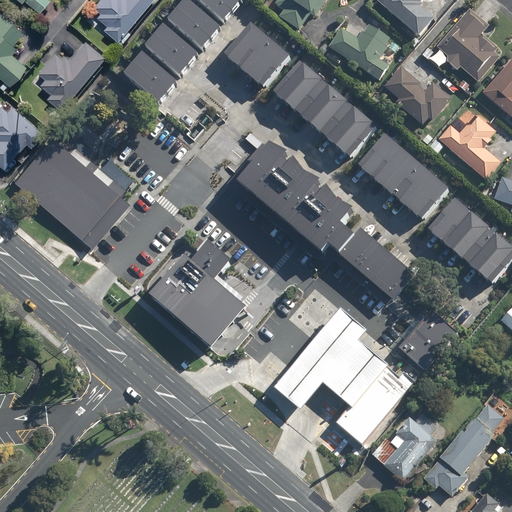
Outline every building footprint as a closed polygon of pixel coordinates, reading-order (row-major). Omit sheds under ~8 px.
[(26,0),(24,2),(38,13),(48,1),(47,0),(26,0)] [(101,31),(115,43),(150,0),(98,0),(91,9),(98,14),(94,19),(104,27),(101,31)] [(221,31),(186,0),(168,21),(203,52),(221,31)] [(241,4),(236,0),(196,0),(224,24),(241,4)] [(279,0),(275,7),(284,13),(278,21),(299,35),(304,27),(309,31),(329,0),(279,0)] [(377,0),(375,3),(418,40),(435,21),(421,9),(423,7),(421,5),(425,0),(377,0)] [(460,70),(478,86),(500,60),(494,55),(498,51),(482,37),(489,28),(470,12),(437,50),(447,59),(447,66),(457,74),(460,70)] [(0,78),(8,86),(24,68),(9,55),(15,49),(11,46),(22,34),(0,14),(0,78)] [(292,56),(255,23),(227,55),(264,87),(292,56)] [(199,58),(164,27),(147,46),(182,77),(199,58)] [(341,31),(328,50),(379,84),(389,69),(380,63),(387,51),(385,50),(390,41),(369,27),(364,36),(362,35),(357,42),(341,31)] [(46,99),(59,111),(103,59),(84,43),(68,61),(63,57),(61,60),(54,54),(37,73),(44,79),(39,86),(49,95),(46,99)] [(178,84),(144,54),(125,75),(159,105),(178,84)] [(377,127),(302,61),(274,92),(349,158),(377,127)] [(511,61),(511,62),(482,96),(511,121),(511,61)] [(396,106),(422,129),(428,122),(432,125),(452,102),(433,85),(425,95),(418,88),(420,86),(401,70),(385,90),(399,102),(396,106)] [(0,167),(2,169),(25,143),(30,148),(42,134),(10,107),(5,113),(0,108),(0,167)] [(445,148),(486,184),(501,166),(485,151),(492,144),(490,142),(496,135),(478,120),(469,130),(467,128),(459,136),(451,129),(438,143),(437,141),(430,149),(438,156),(445,148)] [(450,189),(387,133),(359,164),(422,220),(450,189)] [(359,216),(272,139),(237,179),(327,259),(334,251),(394,304),(418,277),(354,221),(359,216)] [(129,205),(63,146),(25,190),(90,248),(94,251),(132,207),(129,205)] [(511,183),(501,180),(493,202),(511,209),(510,216),(511,216),(511,183)] [(511,262),(511,244),(458,197),(429,229),(492,285),(511,262)] [(218,273),(231,259),(208,239),(195,255),(191,258),(214,278),(217,275),(218,273)] [(191,258),(184,252),(154,288),(149,293),(211,346),(215,342),(237,316),(246,306),(245,305),(240,301),(243,297),(217,275),(214,278),(191,258)] [(511,309),(500,323),(511,334),(511,309)] [(435,312),(401,349),(426,371),(460,334),(435,312)] [(387,364),(358,339),(322,382),(351,406),(385,366),(387,364)] [(362,444),(415,382),(404,372),(399,378),(385,366),(351,406),(339,420),(337,423),(354,438),(362,444)] [(472,423),(422,481),(435,492),(438,489),(451,500),(468,481),(464,477),(493,442),(490,438),(503,422),(487,408),(474,424),(472,423)] [(382,469),(402,486),(436,446),(429,439),(438,429),(421,415),(413,425),(405,419),(397,429),(399,431),(388,444),(385,441),(371,458),(383,468),(382,469)] [(495,511),(499,509),(486,497),(472,511),(495,511)]
